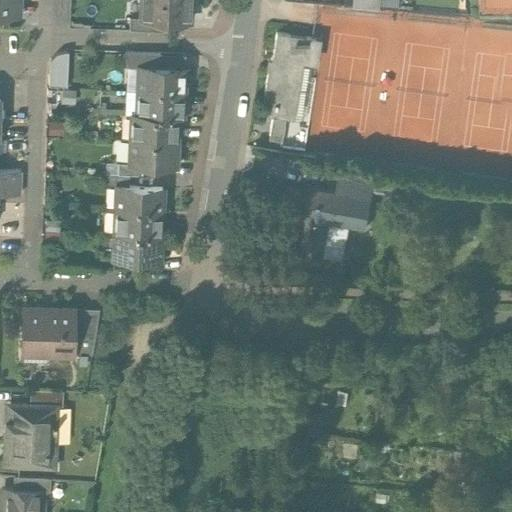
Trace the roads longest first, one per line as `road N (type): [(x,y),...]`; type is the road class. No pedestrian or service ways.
road 1 (residential): [(511,389),(258,379),(229,365)]
road 2 (residential): [(51,124),(44,341)]
road 3 (residential): [(251,110),(216,323)]
road 4 (residential): [(54,100),(251,110)]
road 5 (residential): [(44,341),(218,349)]
